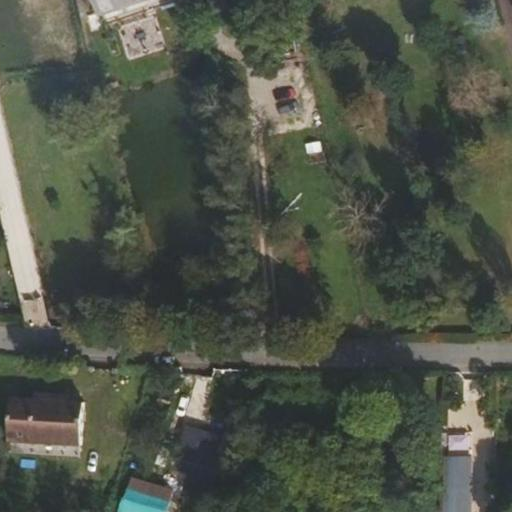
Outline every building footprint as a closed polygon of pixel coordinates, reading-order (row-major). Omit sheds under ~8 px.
[(143,0),(97,0),(99,8),(143,0)] [(79,451),(81,408),(9,404),(7,447),(79,451)] [(78,459),(79,451),(7,447),(7,455),(78,459)] [(473,511),(472,458),(438,459),(439,511),(473,511)] [(362,477),(363,461),(349,460),(348,476),(362,477)] [(155,511),(161,493),(134,484),(128,502),(155,511)]
